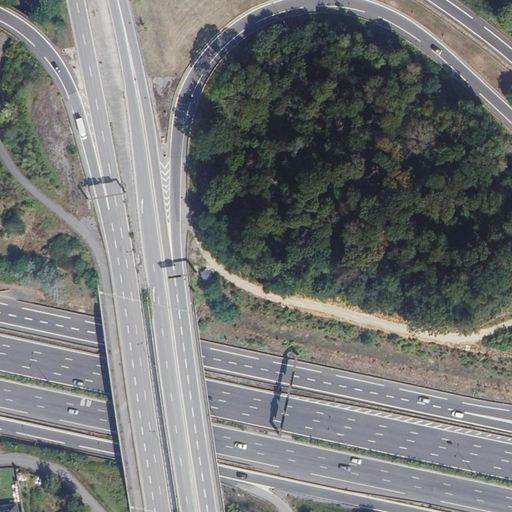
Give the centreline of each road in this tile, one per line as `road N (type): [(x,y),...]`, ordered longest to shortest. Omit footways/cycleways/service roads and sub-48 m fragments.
road 1 (motorway): [(174,286),(182,115),(200,67),(240,26),(282,7),(340,2),(385,14),(424,37),(511,117)]
road 2 (motorway): [(511,463),(0,353)]
road 3 (motorway): [(0,394),(511,503)]
road 4 (motorway): [(189,511),(113,0)]
road 5 (motorway): [(461,414),(0,314)]
road 6 (motorway): [(0,424),(408,511)]
road 7 (primary): [(115,211),(159,511)]
road 8 (primary): [(174,286),(121,0)]
road 9 (motorway): [(0,14),(43,46),(65,77),(115,211)]
road 10 (primary): [(208,511),(174,286)]
road 11 (primary): [(77,0),(115,211)]
